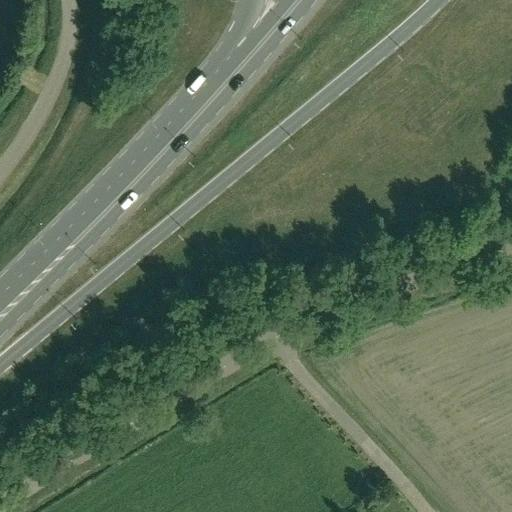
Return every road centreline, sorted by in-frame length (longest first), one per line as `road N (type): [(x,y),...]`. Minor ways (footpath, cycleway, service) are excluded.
road 1 (unclassified): [(0,506),(276,340),(511,246)]
road 2 (primary): [(0,369),(440,0)]
road 3 (primary): [(0,336),(127,210),(313,0)]
road 4 (primary): [(210,80),(0,297)]
road 5 (unclassified): [(0,174),(64,61),(65,0)]
